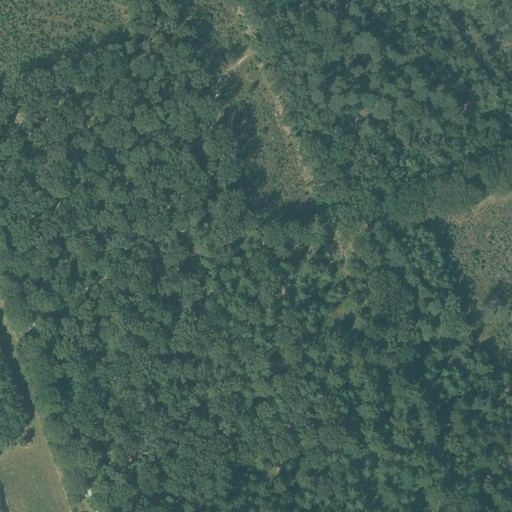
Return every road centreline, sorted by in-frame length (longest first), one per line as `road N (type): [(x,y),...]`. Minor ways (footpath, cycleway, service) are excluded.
road 1 (track): [(218,123),(370,511)]
road 2 (track): [(83,511),(0,258)]
road 3 (track): [(511,132),(489,72),(440,0)]
